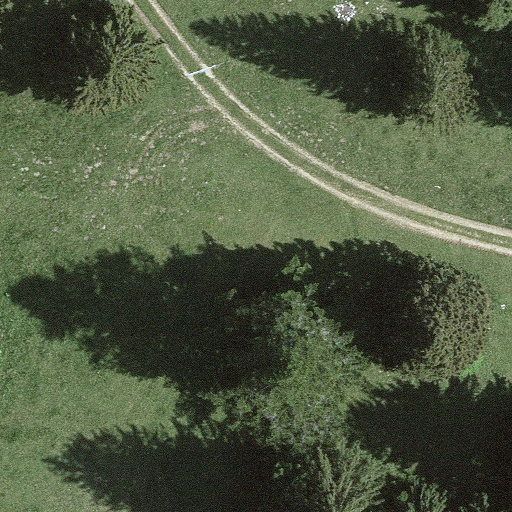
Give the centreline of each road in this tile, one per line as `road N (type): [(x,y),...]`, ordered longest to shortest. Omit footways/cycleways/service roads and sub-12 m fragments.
road 1 (track): [(511,245),(394,212),(285,155)]
road 2 (track): [(285,155),(196,75),(140,0)]
